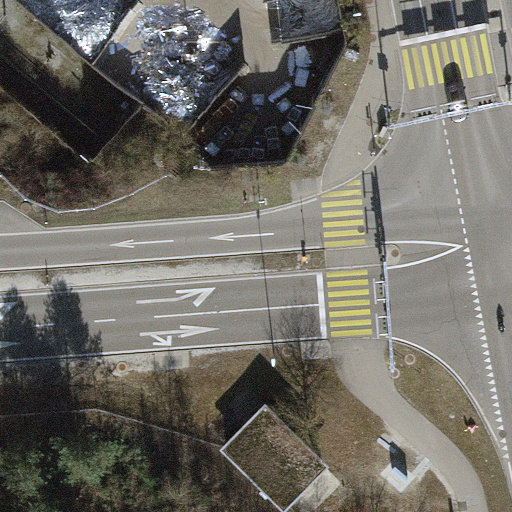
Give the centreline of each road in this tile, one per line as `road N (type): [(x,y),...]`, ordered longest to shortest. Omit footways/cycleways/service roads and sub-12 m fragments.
road 1 (motorway): [(0,326),(347,302),(511,249)]
road 2 (motorway): [(511,243),(340,227),(0,251)]
road 3 (secondary): [(476,0),(511,174)]
